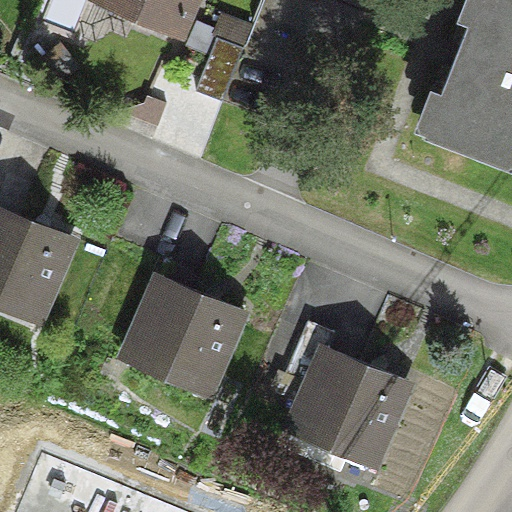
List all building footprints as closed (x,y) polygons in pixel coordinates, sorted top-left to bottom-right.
[(127,21),(171,40),(187,0),(122,0),(134,5),(127,21)] [(511,0),(474,0),(420,137),(507,171),(511,158),(511,0)] [(191,93),(218,103),(245,31),(220,21),(191,93)] [(54,81),(71,68),(55,48),(38,61),(54,81)] [(0,293),(36,309),(64,245),(0,217),(0,293)] [(206,382),(234,317),(155,284),(128,348),(206,382)] [(399,388),(354,369),(322,355),(330,333),(304,322),(281,375),(307,386),(286,435),(288,435),(282,448),(335,471),(341,458),(365,468),(399,388)]
